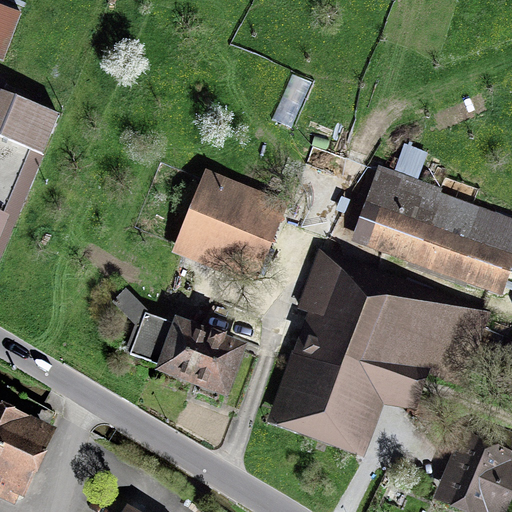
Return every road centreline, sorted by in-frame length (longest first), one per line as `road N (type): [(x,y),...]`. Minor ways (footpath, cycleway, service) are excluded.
road 1 (residential): [(87,391),(265,511)]
road 2 (residential): [(55,511),(87,391)]
